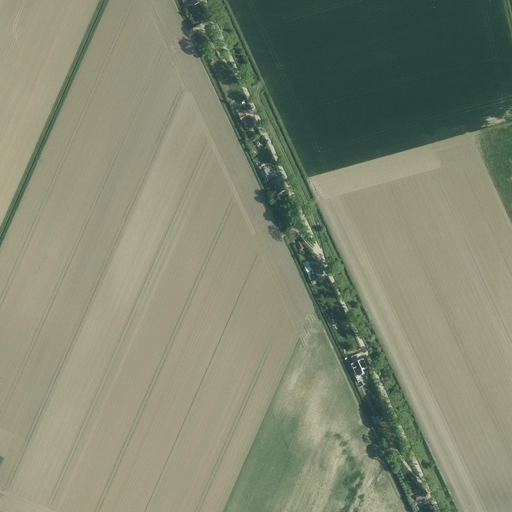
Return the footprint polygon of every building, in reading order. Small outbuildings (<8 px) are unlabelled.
[(250,129),(256,126),(257,126),(253,117),(246,121),(250,129)] [(266,169),(261,172),(263,178),(269,175),(266,169)] [(273,182),(275,186),(274,186),(276,190),(276,189),(278,193),(285,190),(284,186),(282,182),(283,182),(282,182),(280,179),(273,182)] [(312,269),(311,269),(312,271),(313,275),(314,274),(315,274),(317,279),(320,277),(325,275),(322,268),(320,268),(319,266),(319,265),(312,269)] [(359,353),(351,357),(354,364),(351,365),(355,373),(354,374),(358,383),(368,378),(365,373),(364,374),(362,371),(367,369),(363,360),(359,353)] [(381,415),(374,418),(377,424),(384,421),(381,415)]
